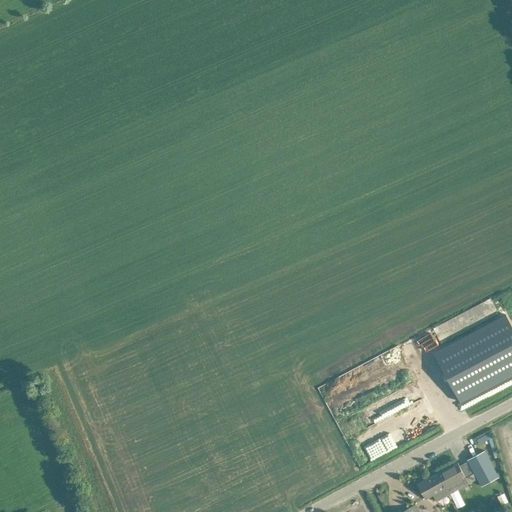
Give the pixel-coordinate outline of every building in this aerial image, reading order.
[(511,338),(510,339),(446,374),(461,402),(511,374),(511,338)] [(485,450),(467,460),(468,461),(471,466),(475,473),(477,478),(482,486),(499,476),(485,450)] [(425,480),(418,484),(426,499),(433,495),(437,501),(447,495),(444,489),(466,477),(469,483),(477,478),(475,473),(471,466),(468,461),(460,465),(458,462),(436,474),(425,480)] [(502,506),(499,507),(501,511),(506,511),(511,509),(511,506),(510,502),(509,503),(502,506)] [(398,511),(419,511),(415,503),(398,511)]
